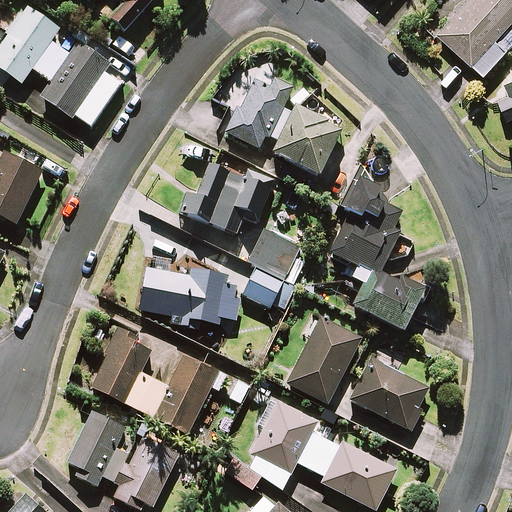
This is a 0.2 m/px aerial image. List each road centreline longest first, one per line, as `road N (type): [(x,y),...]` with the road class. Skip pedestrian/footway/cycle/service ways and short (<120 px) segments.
road 1 (residential): [(0,389),(167,88),(236,0)]
road 2 (residential): [(482,224),(410,105),(296,0)]
road 3 (residential): [(459,511),(494,406),(496,303),(482,224)]
